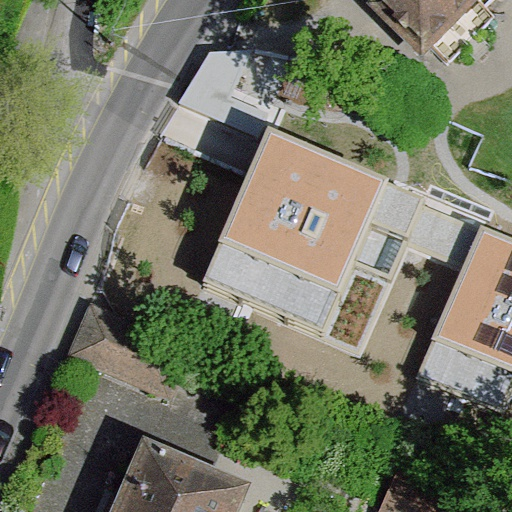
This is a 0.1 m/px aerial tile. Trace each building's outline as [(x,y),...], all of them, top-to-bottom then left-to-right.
[(404,0),(386,18),(433,66),(500,0),(404,0)] [(427,201),(272,132),(205,283),(359,352),(427,201)] [(511,236),(483,224),(421,372),(504,406),(511,387),(511,236)] [(117,270),(76,361),(175,405),(196,358),(163,344),(183,299),(117,270)] [(147,450),(119,511),(229,511),(239,491),(147,450)] [(402,476),(384,511),(466,511),(462,501),(402,476)]
